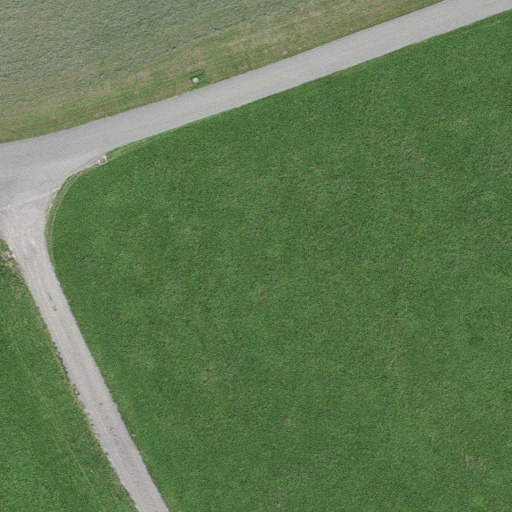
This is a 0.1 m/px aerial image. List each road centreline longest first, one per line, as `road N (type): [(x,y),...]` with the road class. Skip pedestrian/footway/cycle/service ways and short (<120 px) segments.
road 1 (unclassified): [(0,188),(511,3)]
road 2 (track): [(153,511),(11,190)]
